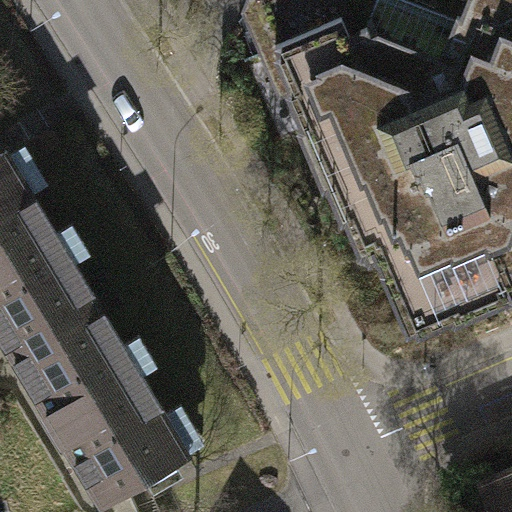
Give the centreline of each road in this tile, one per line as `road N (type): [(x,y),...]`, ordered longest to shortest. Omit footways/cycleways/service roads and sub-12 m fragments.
road 1 (residential): [(75,0),(308,365),(352,452)]
road 2 (residential): [(352,452),(511,379)]
